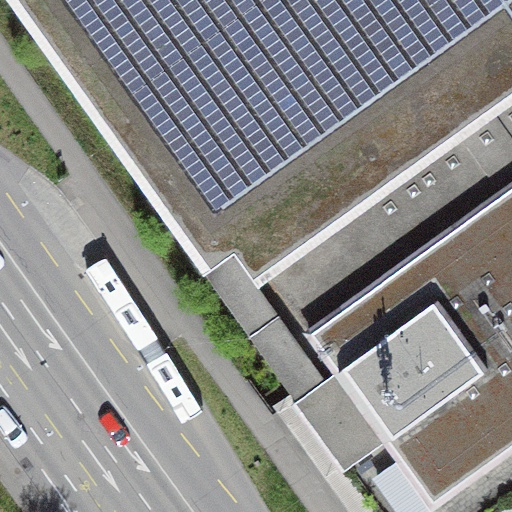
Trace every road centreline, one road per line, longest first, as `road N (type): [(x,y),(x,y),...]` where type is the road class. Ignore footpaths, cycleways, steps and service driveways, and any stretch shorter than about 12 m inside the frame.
road 1 (unknown): [(511,2),(195,194)]
road 2 (secondary): [(170,511),(0,278)]
road 3 (unknown): [(511,216),(304,343)]
